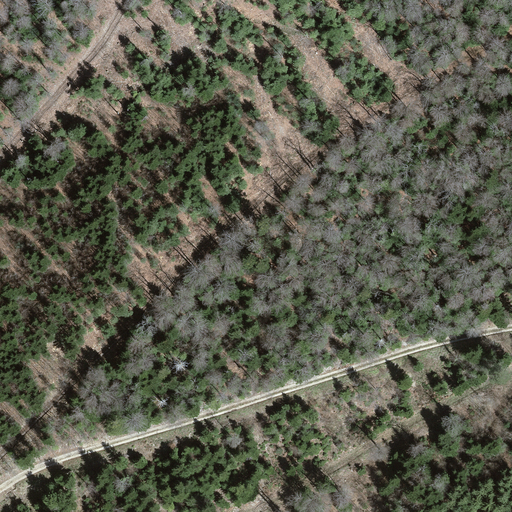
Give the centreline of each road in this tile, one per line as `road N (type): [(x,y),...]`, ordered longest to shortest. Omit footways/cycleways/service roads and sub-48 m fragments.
road 1 (track): [(511,33),(356,122),(273,187),(116,337),(0,463)]
road 2 (track): [(0,500),(33,475),(84,457),(378,360),(511,329)]
road 3 (track): [(511,370),(260,511)]
road 4 (track): [(130,0),(0,149)]
